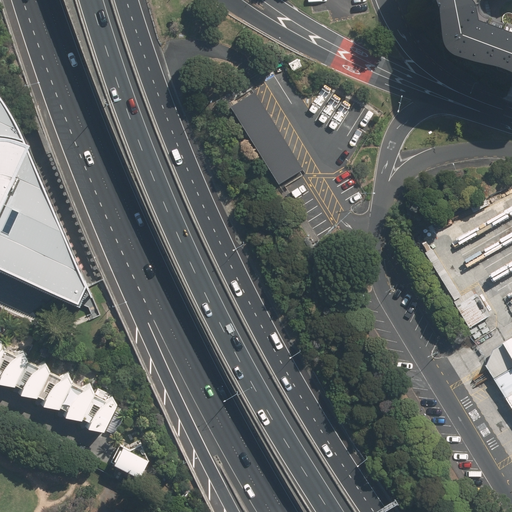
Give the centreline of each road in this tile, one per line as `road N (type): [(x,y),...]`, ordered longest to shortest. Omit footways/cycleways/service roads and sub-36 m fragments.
road 1 (motorway): [(125,0),(233,279),(371,511)]
road 2 (motorway): [(91,0),(168,214),(271,418),(331,511)]
road 3 (tertiary): [(511,502),(377,267),(382,184),(401,127),(421,110),(466,103)]
road 4 (motorway): [(284,511),(127,205)]
road 5 (motorway): [(235,511),(144,322),(127,205)]
road 6 (motorway): [(127,205),(47,0)]
road 7 (motorway): [(231,0),(364,66)]
road 8 (residential): [(386,0),(420,57),(466,103)]
